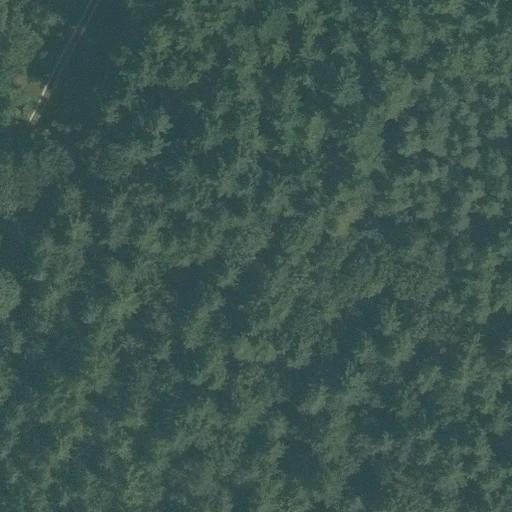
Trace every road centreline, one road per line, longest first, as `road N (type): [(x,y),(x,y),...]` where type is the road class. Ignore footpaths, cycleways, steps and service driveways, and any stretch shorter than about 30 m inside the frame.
road 1 (track): [(0,71),(511,290)]
road 2 (track): [(92,0),(0,190)]
